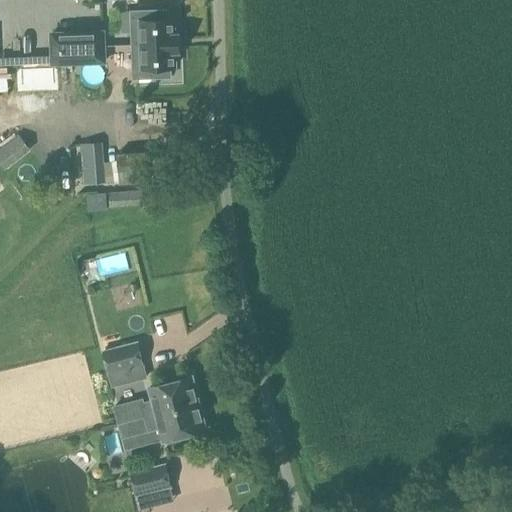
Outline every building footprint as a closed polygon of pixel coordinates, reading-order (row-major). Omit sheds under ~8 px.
[(173,51),(177,51),(177,35),(172,35),(171,20),(167,20),(167,3),(136,4),(131,4),(131,11),(134,85),(170,84),(169,67),(173,67),(173,51)] [(54,64),(104,61),(104,32),(53,35),(54,64)] [(105,63),(108,129),(127,129),(125,62),(105,63)] [(32,152),(27,146),(43,134),(33,123),(19,135),(0,149),(0,164),(6,172),(32,152)] [(146,151),(117,153),(118,163),(104,164),(102,143),(81,144),(84,184),(119,181),(120,185),(149,182),(146,151)] [(313,149),(268,150),(269,183),(314,181),(313,149)] [(110,193),(111,205),(143,203),(142,190),(110,193)] [(108,374),(141,366),(135,344),(102,352),(108,374)] [(119,424),(143,418),(197,404),(190,378),(188,378),(185,375),(177,377),(176,381),(148,389),(151,402),(144,403),(143,398),(115,406),(119,424)] [(197,404),(143,418),(147,431),(158,428),(161,441),(165,440),(166,444),(179,441),(178,437),(204,430),(197,404)] [(135,496),(169,487),(163,466),(130,474),(135,496)]
